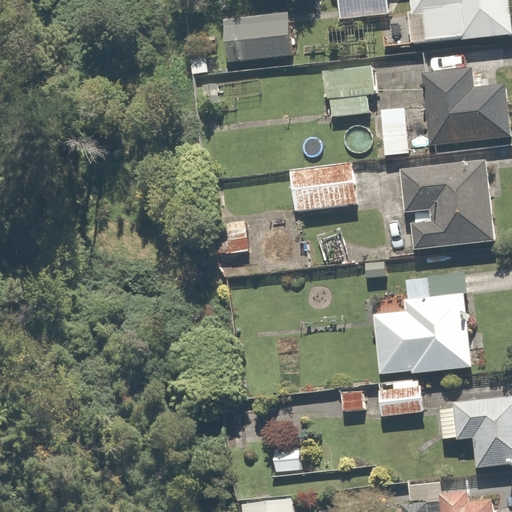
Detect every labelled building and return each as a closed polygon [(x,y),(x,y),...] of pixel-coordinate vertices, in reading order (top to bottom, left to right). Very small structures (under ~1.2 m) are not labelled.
[(393,0),(339,0),(341,22),(394,19),(393,0)] [(511,35),(511,16),(510,0),(411,0),(416,45),(511,35)] [(293,15),(229,23),(234,65),(298,58),(293,15)] [(511,140),(506,87),(478,90),(476,70),(425,75),(432,147),(511,140)] [(369,114),(372,71),(327,72),(327,98),(331,98),(331,114),(369,114)] [(421,109),(385,109),(386,157),(421,157),(421,109)] [(499,244),(488,162),(403,173),(409,213),(434,210),(435,223),(414,226),(418,254),(499,244)] [(356,166),(294,173),(299,215),(361,208),(356,166)] [(252,255),(252,220),(214,220),(214,255),(252,255)] [(476,371),(467,295),(405,302),(407,314),(376,317),(382,377),(414,374),(415,377),(476,371)] [(422,391),(422,382),(382,383),(383,419),(428,418),(427,391),(422,391)] [(364,414),(366,386),(344,385),(343,413),(364,414)] [(511,466),(511,400),(457,406),(458,411),(444,412),(446,441),(459,440),(459,444),(476,442),(479,470),(511,466)] [(301,473),(300,447),(274,448),(275,473),(301,473)] [(495,511),(495,500),(471,502),(470,495),(445,497),(445,511),(495,511)] [(298,511),(297,500),(245,506),(245,511),(298,511)]
